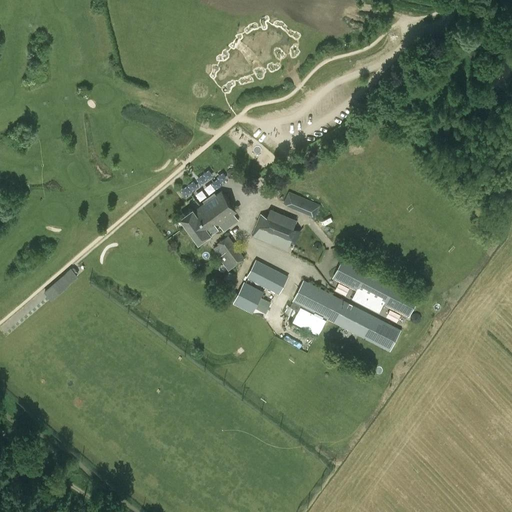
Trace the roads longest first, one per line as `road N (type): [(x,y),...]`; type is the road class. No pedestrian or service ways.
road 1 (unclassified): [(460,0),(378,102),(290,164)]
road 2 (track): [(0,429),(120,511)]
